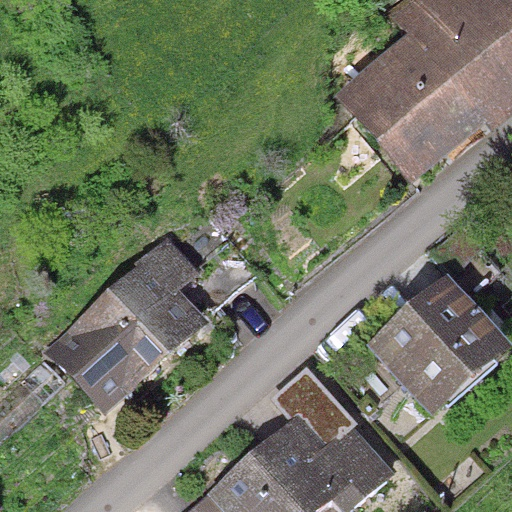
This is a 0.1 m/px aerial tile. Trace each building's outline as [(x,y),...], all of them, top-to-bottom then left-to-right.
[(492,131),(511,114),(511,5),(507,0),(401,0),(388,11),(406,34),(333,95),(409,186),(486,123),(492,131)] [(140,268),(47,350),(107,417),(214,322),(185,289),(203,273),(168,234),(136,263),(140,268)] [(511,343),(448,272),(366,344),(431,418),(511,347),(511,343)] [(0,401),(0,444),(65,384),(43,361),(0,401)] [(271,398),(291,421),(298,415),(330,451),(354,430),(360,425),(307,365),(271,398)] [(350,511),(393,473),(354,430),(330,451),(298,415),(291,421),(189,511),(350,511)]
